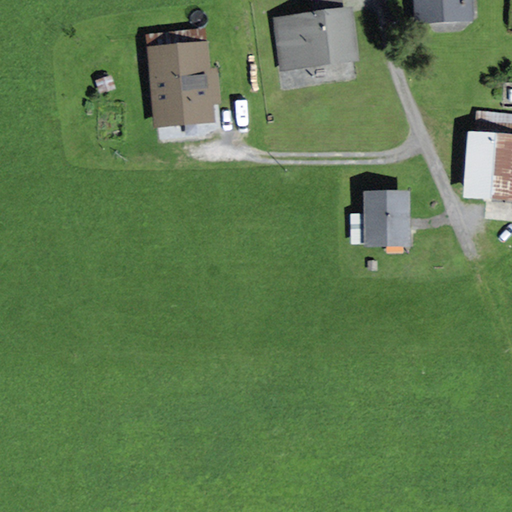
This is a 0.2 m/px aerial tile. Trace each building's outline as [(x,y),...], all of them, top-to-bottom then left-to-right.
[(471,16),(469,0),(417,0),(419,20),(471,16)] [(356,57),(350,9),(278,17),(284,66),(356,57)] [(210,71),(205,29),(148,35),(158,123),(212,118),(210,103),(219,102),(216,70),(210,71)] [(476,132),(470,132),(464,195),(511,198),(511,115),(478,113),(476,132)] [(409,242),(408,191),(367,192),(368,243),(409,242)]
